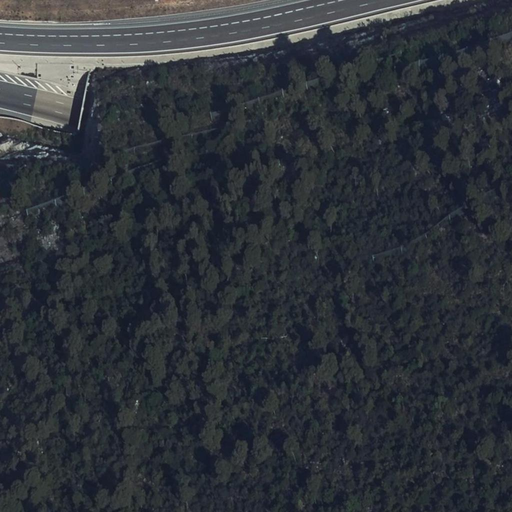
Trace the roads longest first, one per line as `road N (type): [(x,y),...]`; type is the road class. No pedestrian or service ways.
road 1 (motorway): [(0,93),(236,123),(511,110)]
road 2 (motorway): [(367,0),(158,39),(0,38)]
